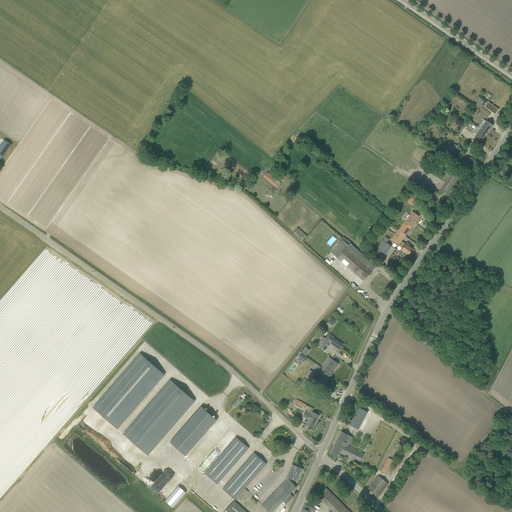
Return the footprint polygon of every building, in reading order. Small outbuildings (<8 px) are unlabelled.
[(495,114),(498,109),(488,102),(485,107),(495,114)] [(486,121),(475,136),(482,141),(493,125),(486,121)] [(0,161),(11,145),(4,140),(0,145),(0,161)] [(461,149),(458,147),(453,153),(457,156),(461,149)] [(277,188),(281,183),(267,172),(263,177),(277,188)] [(442,191),(448,196),(460,179),(453,174),(442,191)] [(408,203),(413,206),(420,197),(415,194),(408,203)] [(419,216),(412,211),(398,231),(405,236),(419,216)] [(302,240),(306,236),(297,227),(293,232),(302,240)] [(405,236),(398,231),(391,240),(399,245),(403,248),(401,250),(408,255),(413,249),(409,247),(410,245),(407,242),(405,244),(401,241),(405,236)] [(337,258),(363,281),(376,266),(363,254),(361,256),(342,240),(331,252),(337,258)] [(321,255),(323,252),(321,251),(323,247),(313,241),(309,247),(321,255)] [(383,241),(374,253),(382,259),(391,246),(383,241)] [(330,343),(339,349),(342,344),(328,335),(322,344),(327,347),(330,343)] [(305,347),(301,353),(305,356),(309,350),(305,347)] [(117,429),(164,374),(140,354),(93,408),(117,429)] [(339,364),(332,359),(324,370),(331,375),(339,364)] [(324,384),(331,375),(324,370),(322,368),(320,372),(322,374),(318,380),(324,384)] [(312,382),(314,378),(315,378),(317,375),(312,372),(307,378),(312,382)] [(147,455),(194,401),(171,380),(124,434),(147,455)] [(233,406),(235,408),(242,401),(239,399),(233,406)] [(297,400),(294,404),(302,408),(304,406),(305,406),(306,404),(297,400)] [(185,456),(217,420),(201,407),(170,443),(185,456)] [(305,412),(303,417),(309,420),(307,425),(313,428),(315,423),(316,421),(317,421),(319,415),(312,412),(311,414),(305,412)] [(360,426),(351,421),(349,425),(358,429),(360,426)] [(346,442),(349,436),(349,435),(341,431),(334,446),(330,454),(338,458),(341,451),(361,461),(364,454),(348,446),(349,444),(346,442)] [(217,484),(249,448),(236,437),(204,473),(217,484)] [(235,500),(266,464),(254,453),(222,489),(235,500)] [(381,472),(386,474),(393,460),(388,458),(381,472)] [(287,478),(288,479),(262,505),(269,511),(272,511),(282,502),(286,505),(293,497),(290,494),(296,487),(296,486),(303,469),(292,464),(287,476),(288,476),(287,478)] [(378,476),(369,489),(378,497),(388,483),(378,476)] [(349,511),(326,488),(318,496),(333,510),(330,511),(349,511)] [(224,511),(246,511),(234,501),(224,511)]
